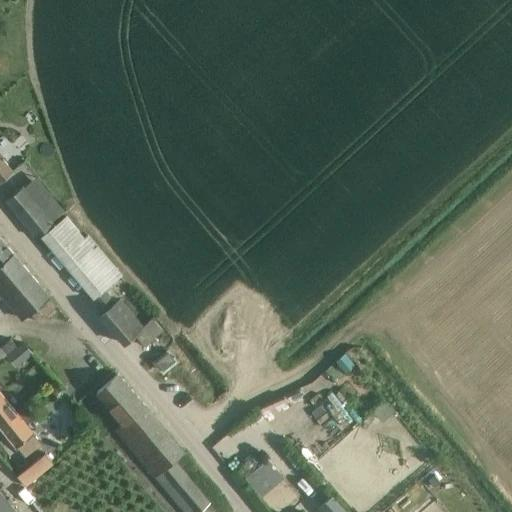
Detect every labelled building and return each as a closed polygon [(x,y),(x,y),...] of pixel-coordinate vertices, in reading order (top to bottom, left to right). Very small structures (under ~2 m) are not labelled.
[(0,181),(13,171),(11,169),(3,159),(1,160),(0,159),(0,181)] [(23,183),(4,200),(35,238),(55,222),(23,183)] [(84,237),(65,215),(40,236),(104,311),(100,315),(125,344),(135,335),(144,346),(164,329),(153,316),(144,324),(121,297),(116,301),(105,288),(122,274),(87,234),(84,237)] [(0,313),(10,325),(19,317),(21,318),(49,293),(16,252),(14,254),(0,238),(0,313)] [(10,338),(0,346),(0,360),(17,346),(10,338)] [(162,371),(176,359),(168,350),(155,361),(162,371)] [(116,372),(96,392),(123,423),(115,431),(153,475),(155,476),(184,511),(196,511),(209,501),(173,459),(185,448),(118,370),(116,372)] [(43,386),(37,391),(43,397),(48,392),(43,386)] [(0,423),(15,412),(0,392),(0,423)] [(283,395),(258,406),(262,414),(286,404),(283,395)] [(15,412),(0,423),(0,425),(16,446),(15,446),(24,458),(41,445),(15,412)] [(258,413),(251,420),(257,426),(264,419),(258,413)] [(265,419),(257,426),(276,447),(284,440),(265,419)] [(290,449),(282,457),(301,478),(309,471),(290,449)] [(44,453),(16,476),(25,487),(53,464),(44,453)] [(268,459),(245,479),(261,497),(284,477),(268,459)] [(17,511),(0,491),(0,511),(17,511)] [(317,506),(322,511),(347,511),(331,494),(317,506)]
